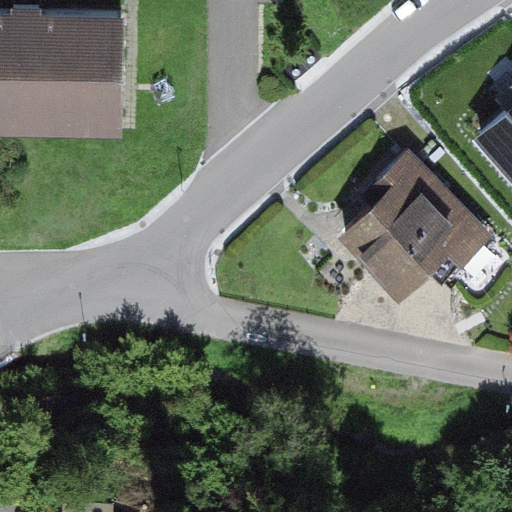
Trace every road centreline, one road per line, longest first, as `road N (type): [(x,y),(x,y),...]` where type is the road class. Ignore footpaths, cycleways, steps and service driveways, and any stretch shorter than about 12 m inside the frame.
road 1 (residential): [(460,0),(406,36),(163,249),(31,307)]
road 2 (residential): [(31,307),(209,326),(511,380)]
